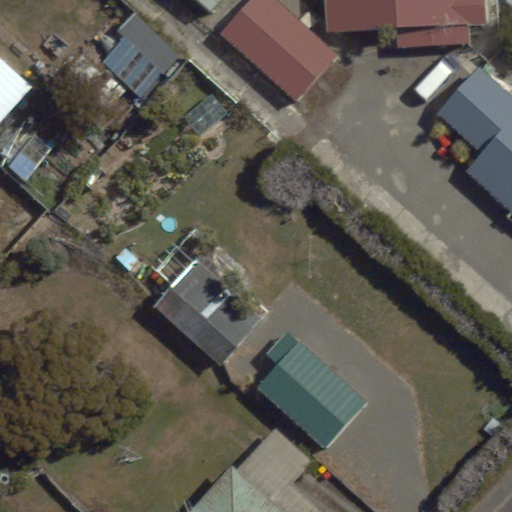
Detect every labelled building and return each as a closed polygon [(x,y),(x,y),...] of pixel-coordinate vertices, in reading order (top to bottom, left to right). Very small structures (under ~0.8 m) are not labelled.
[(323,38),(326,98),(448,93),(444,0),(356,0),(358,37),(323,38)] [(327,124),(253,54),(207,103),(282,173),(327,124)] [(416,202),(511,292),(511,170),(477,138),(416,202)] [(284,329),(203,253),(152,308),(234,383),(284,329)] [(258,511),(286,511),(271,498),(258,511)]
